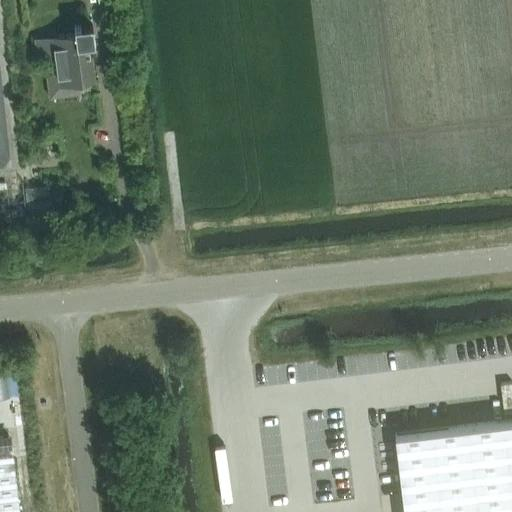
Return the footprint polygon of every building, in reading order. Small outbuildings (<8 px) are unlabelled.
[(95,27),(77,29),(78,36),(55,38),(61,97),(80,95),(79,85),(94,84),(91,52),(97,52),(95,27)] [(0,430),(10,430),(7,379),(0,379),(0,430)] [(511,381),(502,382),(506,412),(511,411),(511,381)] [(511,511),(511,419),(397,433),(398,440),(405,511),(511,511)] [(0,511),(20,511),(14,459),(0,460),(0,511)]
